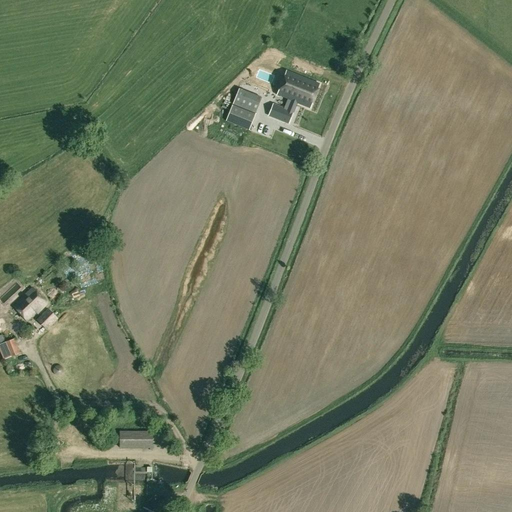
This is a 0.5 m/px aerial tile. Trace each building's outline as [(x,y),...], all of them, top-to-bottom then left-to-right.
[(253,80),(251,85),(258,88),(267,68),(256,63),(249,78),(253,80)] [(287,110),(273,105),(268,116),(288,124),(296,104),(309,109),(319,85),(286,72),(276,96),(290,101),(287,110)] [(248,130),(254,116),(232,106),(226,121),(248,130)] [(254,124),(253,130),(266,133),(267,127),(254,124)] [(47,304),(32,289),(13,307),(27,321),(36,312),(37,313),(47,304)] [(36,321),(45,330),(57,319),(48,310),(36,321)] [(8,342),(5,343),(11,357),(20,353),(14,339),(8,342)] [(89,440),(96,434),(90,427),(83,434),(89,440)] [(152,448),(152,432),(120,432),(120,448),(152,448)]
